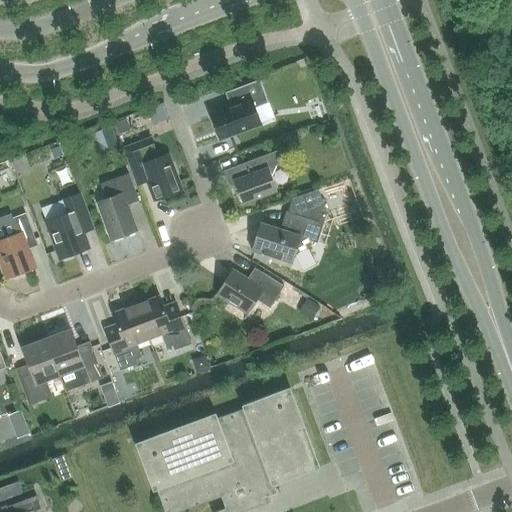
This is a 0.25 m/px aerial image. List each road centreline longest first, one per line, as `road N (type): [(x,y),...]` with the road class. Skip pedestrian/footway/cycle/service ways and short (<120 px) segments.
road 1 (secondary): [(354,0),(445,241),(511,376)]
road 2 (residential): [(0,303),(28,307),(221,235),(167,91)]
road 3 (secondary): [(511,350),(387,0)]
road 4 (unclassified): [(0,70),(53,71),(232,0)]
road 5 (unclassified): [(115,0),(31,29),(0,31)]
